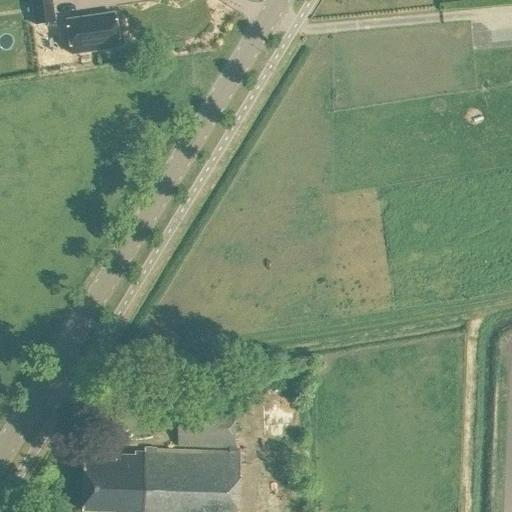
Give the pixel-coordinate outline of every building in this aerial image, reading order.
[(54,23),(50,0),(30,0),(34,26),(54,23)] [(201,36),(217,10),(200,0),(147,0),(144,7),(180,28),(182,25),(201,36)] [(66,21),(71,56),(118,49),(113,15),(66,21)] [(235,449),(236,413),(177,411),(175,447),(235,449)] [(237,511),(239,454),(145,452),(145,456),(134,455),(133,458),(113,458),(113,465),(83,464),(82,511),(83,511),(237,511)]
